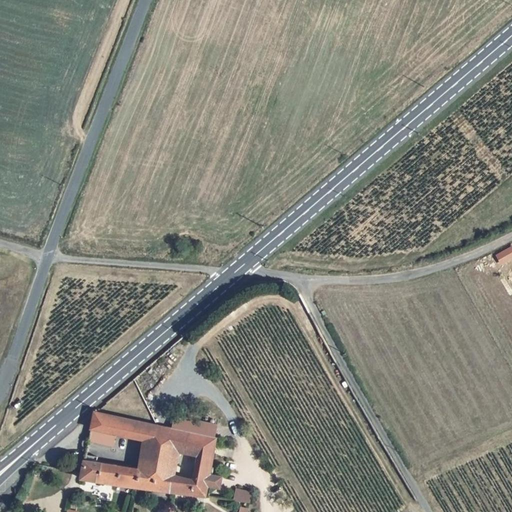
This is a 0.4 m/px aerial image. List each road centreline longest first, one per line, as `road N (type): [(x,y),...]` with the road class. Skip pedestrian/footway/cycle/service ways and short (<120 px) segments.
road 1 (primary): [(511,35),(233,272)]
road 2 (track): [(412,510),(280,296),(252,301),(188,357)]
road 3 (unclassified): [(429,511),(296,278),(233,272)]
road 4 (primary): [(233,272),(0,472)]
road 5 (tertiary): [(46,257),(145,0)]
road 6 (track): [(511,236),(454,262),(396,275),(296,278)]
road 7 (unclassified): [(46,257),(233,272)]
road 8 (tertiary): [(0,387),(46,257)]
